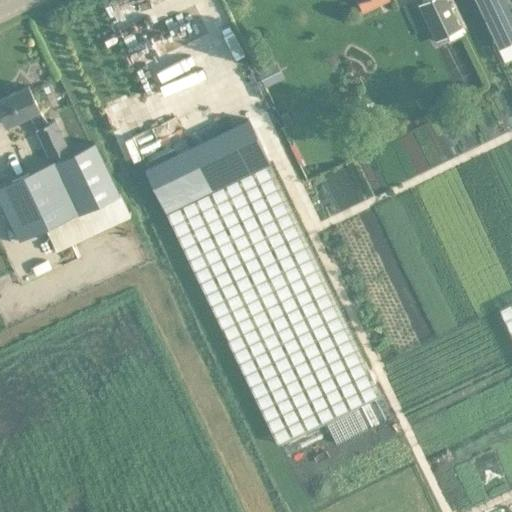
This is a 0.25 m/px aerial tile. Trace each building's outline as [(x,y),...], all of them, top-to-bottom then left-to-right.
[(462,20),(452,0),(420,0),(436,32),(462,20)] [(511,4),(510,0),(481,0),(507,53),(511,50),(511,4)] [(279,73),(272,58),(258,64),(265,79),(279,73)] [(30,107),(52,155),(0,178),(0,205),(6,202),(21,233),(80,205),(81,206),(121,186),(96,135),(71,146),(55,113),(49,116),(39,103),(40,102),(29,78),(0,92),(0,102),(7,118),(30,107)] [(190,140),(204,168),(154,193),(228,343),(310,511),(477,511),(511,495),(511,330),(498,301),(370,365),(334,291),(263,140),(262,141),(248,112),(190,140)] [(511,293),(498,301),(511,330),(511,293)]
